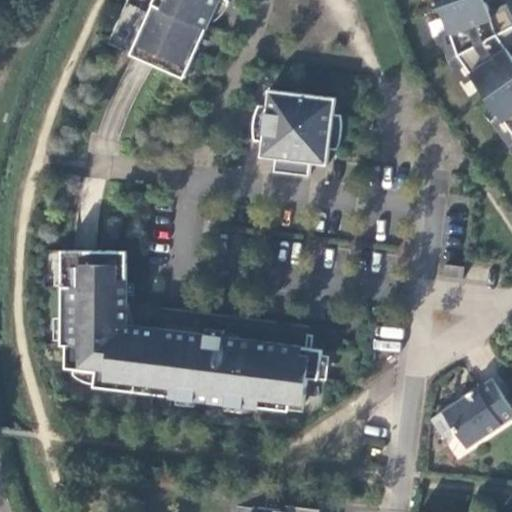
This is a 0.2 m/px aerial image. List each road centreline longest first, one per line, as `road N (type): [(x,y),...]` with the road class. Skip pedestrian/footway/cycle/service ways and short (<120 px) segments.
road 1 (residential): [(416,292),(427,206),(196,177),(185,263)]
road 2 (residential): [(185,263),(416,292)]
road 3 (residential): [(397,511),(411,369)]
